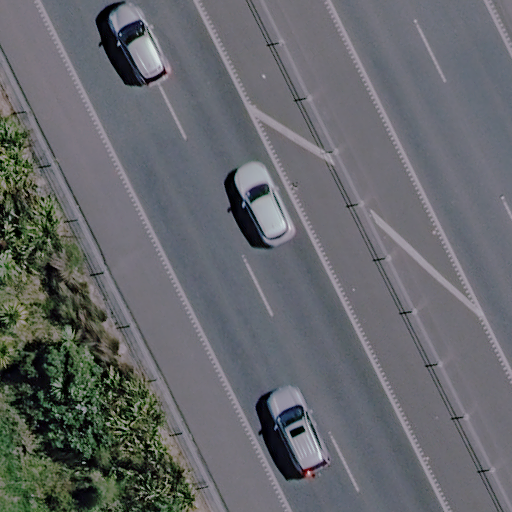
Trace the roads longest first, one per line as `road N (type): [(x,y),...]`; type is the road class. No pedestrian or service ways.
road 1 (motorway): [(360,511),(109,0)]
road 2 (motorway): [(423,0),(511,182)]
